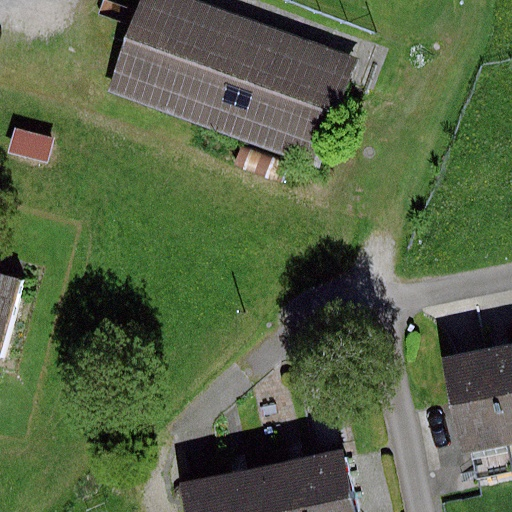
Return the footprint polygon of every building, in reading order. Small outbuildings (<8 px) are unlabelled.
[(366,69),(174,0),(153,0),(118,97),(329,173),(366,69)] [(58,139),(22,127),(14,152),(51,163),(58,139)] [(0,363),(12,366),(33,279),(0,270),(0,363)] [(511,473),(511,347),(458,358),(481,479),(511,473)] [(363,511),(351,453),(273,469),(281,511),(363,511)] [(281,511),(273,469),(197,483),(203,511),(281,511)]
